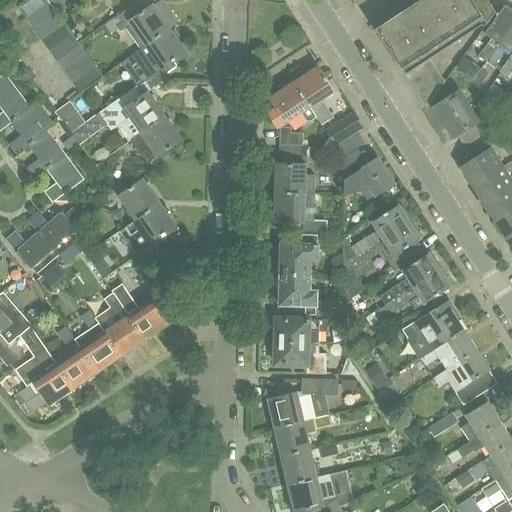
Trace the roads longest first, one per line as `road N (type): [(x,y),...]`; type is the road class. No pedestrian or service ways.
road 1 (residential): [(228,388),(237,0)]
road 2 (unclassified): [(511,311),(312,0)]
road 3 (residential): [(25,485),(175,393),(228,388)]
road 4 (residential): [(240,511),(227,440),(228,388)]
